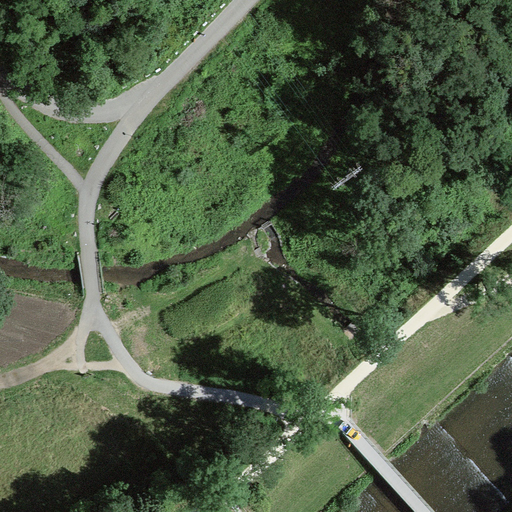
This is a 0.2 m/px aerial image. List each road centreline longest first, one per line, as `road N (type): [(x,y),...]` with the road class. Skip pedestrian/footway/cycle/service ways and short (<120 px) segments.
road 1 (track): [(91,295),(141,379),(293,410),(327,404)]
road 2 (track): [(511,234),(327,404)]
road 3 (track): [(197,511),(327,404)]
road 4 (unclassified): [(244,0),(130,112)]
road 5 (track): [(327,404),(425,511)]
road 6 (residential): [(0,77),(48,105),(130,112)]
road 7 (track): [(91,295),(68,355),(0,379)]
road 8 (track): [(87,189),(24,124),(0,86)]
